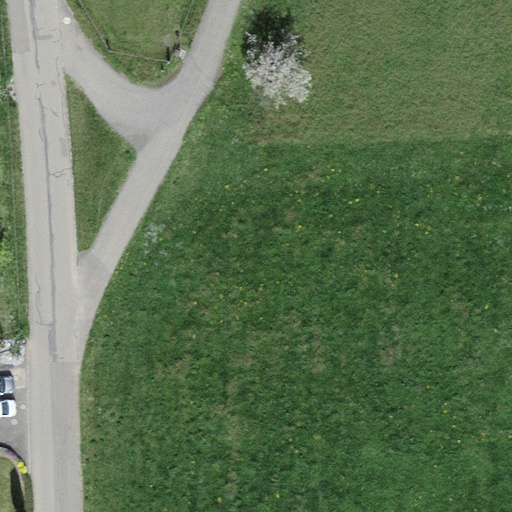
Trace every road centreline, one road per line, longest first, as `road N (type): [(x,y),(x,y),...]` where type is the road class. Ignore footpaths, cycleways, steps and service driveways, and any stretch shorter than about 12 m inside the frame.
road 1 (unclassified): [(36,12),(57,347)]
road 2 (unclassified): [(57,347),(176,116)]
road 3 (unclassified): [(36,12),(115,96),(176,116)]
road 4 (unclassified): [(57,347),(61,511)]
road 5 (unclassified): [(176,116),(225,0)]
